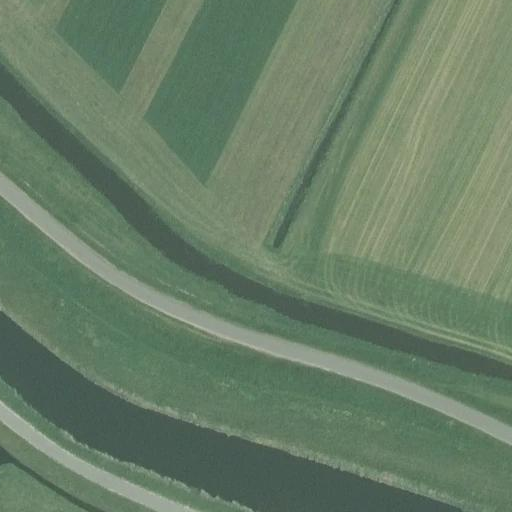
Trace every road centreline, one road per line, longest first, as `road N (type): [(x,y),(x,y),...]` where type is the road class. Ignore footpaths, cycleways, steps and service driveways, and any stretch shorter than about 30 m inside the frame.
road 1 (unclassified): [(511,439),(423,396),(173,311),(81,255),(0,183)]
road 2 (unclassified): [(175,511),(78,467),(0,409)]
